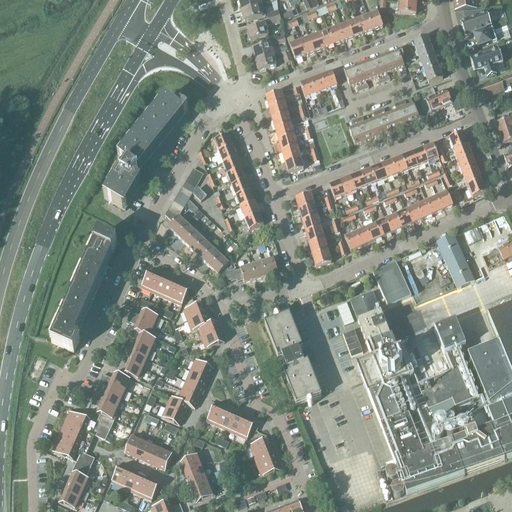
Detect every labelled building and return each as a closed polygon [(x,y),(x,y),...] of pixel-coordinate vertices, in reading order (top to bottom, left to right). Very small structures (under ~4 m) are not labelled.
[(238,1),(241,12),(259,7),(256,0),(239,0),(240,0),(238,1)] [(313,10),(308,0),(303,0),(302,1),(307,12),(313,10)] [(315,0),(308,0),(313,10),(319,8),(315,0)] [(475,0),(453,0),(454,12),(477,10),(475,0)] [(416,5),(400,4),(399,15),(416,16),(416,5)] [(259,7),(241,12),(244,23),(262,18),(259,7)] [(266,15),(268,21),(280,18),(278,12),(266,15)] [(285,15),(287,20),(294,17),(292,12),(285,15)] [(481,13),(463,14),(466,21),(460,23),(465,37),(472,34),(478,49),(491,44),(485,29),(491,27),(486,14),(482,16),(481,13)] [(377,14),(368,18),(373,32),(383,29),(377,14)] [(280,18),(268,21),(270,27),(281,24),(280,18)] [(368,18),(358,21),(363,36),(373,32),(368,18)] [(358,21),(348,25),(354,39),(363,36),(358,21)] [(348,25),(338,29),(344,43),(354,39),(348,25)] [(247,31),(250,43),(267,38),(264,26),(247,31)] [(338,29),(329,32),(334,47),(344,43),(338,29)] [(329,32),(319,36),(324,50),(334,47),(329,32)] [(319,36),(309,40),(314,54),(324,50),(319,36)] [(286,44),(284,37),(272,40),(274,47),(286,44)] [(413,43),(417,54),(431,49),(427,38),(413,43)] [(309,40),(299,43),(305,58),(314,54),(309,40)] [(305,58),(299,43),(290,47),(295,61),(305,58)] [(252,50),(255,61),(273,57),(269,45),(252,50)] [(471,62),(470,62),(472,66),(472,67),(475,74),(483,71),(487,80),(496,76),(494,70),(493,67),(502,64),(503,64),(502,63),(498,52),(497,52),(495,53),(494,50),(493,48),(474,55),(476,60),(471,62)] [(417,54),(421,65),(435,60),(431,49),(417,54)] [(401,51),(387,57),(393,73),(399,70),(400,73),(399,73),(401,78),(406,75),(400,59),(404,58),(401,51)] [(281,54),(285,65),(292,62),(288,52),(281,54)] [(273,57),(255,61),(258,73),(276,68),(273,57)] [(387,57),(376,61),(385,84),(390,82),(388,77),(387,78),(386,75),(393,73),(387,57)] [(421,65),(425,75),(439,70),(435,60),(421,65)] [(376,61),(365,65),(371,81),(378,78),(379,81),(378,81),(379,86),(385,84),(376,61)] [(365,65),(355,69),(363,92),(369,90),(367,85),(366,86),(365,83),(371,81),(365,65)] [(363,92),(355,69),(344,73),(350,89),(356,86),(357,89),(356,89),(358,94),(363,92)] [(439,70),(425,75),(429,86),(443,81),(439,70)] [(332,74),(321,78),(326,92),(337,88),(332,74)] [(511,77),(480,90),(484,102),(505,94),(503,89),(509,87),(510,89),(511,88),(511,77)] [(321,78),(311,82),(316,96),(326,92),(321,78)] [(316,96),(311,82),(300,86),(305,100),(316,96)] [(446,91),(435,96),(441,109),(451,105),(449,100),(446,91)] [(266,99),(269,110),(284,105),(281,94),(266,99)] [(435,96),(425,101),(431,114),(441,109),(435,96)] [(141,175),(138,172),(188,110),(181,104),(177,109),(166,100),(119,159),(128,166),(122,175),(120,174),(104,200),(125,212),(139,188),(141,188),(144,184),(149,181),(148,181),(147,181),(143,175),(145,174),(144,173),(141,175)] [(431,114),(425,101),(420,103),(426,117),(431,114)] [(405,102),(400,104),(409,126),(419,122),(413,106),(406,109),(405,106),(406,106),(405,102)] [(398,112),(392,115),(398,131),(409,126),(400,104),(394,106),(396,110),(397,110),(398,112)] [(269,110),(272,121),(288,116),(284,105),(269,110)] [(383,110),(378,112),(387,135),(398,131),(392,115),(385,117),(384,115),(385,114),(383,110)] [(376,121),(370,123),(376,139),(387,135),(378,112),(373,114),(375,119),(376,118),(376,121)] [(272,121),(275,132),(291,127),(288,116),(272,121)] [(362,119),(357,121),(366,143),(376,139),(370,123),(364,126),(363,123),(364,123),(362,119)] [(511,120),(496,126),(503,147),(511,143),(511,120)] [(366,143),(357,121),(352,123),(353,127),(354,127),(355,129),(349,132),(355,148),(366,143)] [(275,132),(278,143),(294,138),(291,127),(275,132)] [(449,140),(454,152),(467,147),(463,135),(449,140)] [(214,143),(218,154),(232,149),(227,137),(214,143)] [(278,143),(282,154),(297,149),(294,138),(278,143)] [(433,146),(423,150),(428,164),(438,160),(433,146)] [(454,152),(458,164),(472,158),(467,147),(454,152)] [(218,154),(223,165),(236,160),(232,149),(218,154)] [(282,154),(285,165),(300,160),(297,149),(282,154)] [(423,150),(412,155),(418,168),(428,164),(423,150)] [(511,154),(507,156),(503,157),(508,171),(511,169),(511,154)] [(412,155),(402,159),(407,172),(418,168),(412,155)] [(458,164),(463,176),(477,170),(472,158),(458,164)] [(402,159),(392,163),(397,176),(407,172),(402,159)] [(223,165),(227,176),(241,171),(236,160),(223,165)] [(300,160),(285,165),(288,176),(304,171),(300,160)] [(392,163),(381,167),(387,180),(397,176),(392,163)] [(381,167),(371,171),(376,184),(387,180),(381,167)] [(193,170),(190,175),(200,181),(203,176),(193,170)] [(463,176),(468,188),(481,182),(477,170),(463,176)] [(227,176),(232,187),(245,182),(241,171),(227,176)] [(371,171),(360,175),(366,189),(376,184),(371,171)] [(190,175),(187,180),(198,186),(200,181),(190,175)] [(360,175),(350,179),(355,193),(366,189),(360,175)] [(350,179),(340,183),(345,197),(355,193),(350,179)] [(187,180),(185,184),(195,190),(198,186),(187,180)] [(209,183),(213,194),(217,193),(213,182),(209,183)] [(232,187),(236,199),(249,193),(245,182),(232,187)] [(481,182),(468,188),(472,199),(486,194),(481,182)] [(345,197),(340,183),(329,187),(335,201),(345,197)] [(185,184),(182,189),(192,195),(195,190),(185,184)] [(182,189),(179,193),(189,199),(192,195),(182,189)] [(193,196),(201,204),(206,198),(198,191),(193,196)] [(179,193),(176,198),(187,204),(188,202),(189,199),(179,193)] [(213,194),(218,206),(222,204),(217,193),(213,194)] [(236,199),(240,210),(254,204),(249,193),(236,199)] [(447,194),(437,199),(443,212),(453,207),(447,194)] [(295,201),(299,212),(314,207),(311,196),(295,201)] [(176,198),(173,203),(184,209),(186,206),(187,204),(176,198)] [(437,199),(427,203),(432,217),(443,212),(437,199)] [(187,204),(186,206),(194,214),(193,215),(195,216),(194,218),(194,219),(200,213),(188,202),(187,204)] [(173,203),(171,207),(181,213),(184,209),(173,203)] [(427,203),(416,208),(422,221),(432,217),(427,203)] [(240,210),(245,221),(258,216),(254,204),(240,210)] [(171,207),(168,212),(179,218),(181,213),(171,207)] [(299,212),(302,224),(318,219),(314,207),(299,212)] [(416,208),(406,212),(412,226),(422,221),(416,208)] [(168,212),(165,217),(173,224),(178,218),(179,218),(168,212)] [(406,212),(396,217),(402,230),(412,226),(406,212)] [(200,213),(194,219),(197,221),(203,215),(200,213)] [(258,216),(245,221),(249,232),(263,227),(258,216)] [(396,217),(386,222),(392,235),(402,230),(396,217)] [(173,224),(168,230),(176,237),(187,226),(178,218),(173,224)] [(302,224),(306,235),(321,230),(318,219),(302,224)] [(386,222),(376,226),(381,239),(392,235),(386,222)] [(187,226),(176,237),(184,245),(195,234),(187,226)] [(376,226),(365,231),(371,244),(381,239),(376,226)] [(306,235),(309,246),(324,242),(321,230),(306,235)] [(365,231),(355,235),(361,248),(371,244),(365,231)] [(195,234),(184,245),(193,253),(203,242),(195,234)] [(361,248),(355,235),(345,240),(351,253),(361,248)] [(113,255),(117,246),(98,237),(51,344),(74,354),(80,341),(76,339),(107,268),(111,269),(117,257),(113,255)] [(436,245),(457,291),(474,283),(453,237),(436,245)] [(203,242),(193,253),(201,261),(212,250),(203,242)] [(309,246),(312,258),(328,253),(324,242),(309,246)] [(511,243),(498,251),(489,255),(491,258),(496,256),(497,258),(500,256),(503,262),(511,257),(511,243)] [(212,250),(201,261),(209,269),(220,258),(212,250)] [(328,253),(312,258),(316,269),(331,265),(328,253)] [(422,257),(425,271),(435,269),(432,255),(422,257)] [(220,258),(209,269),(218,277),(220,274),(221,274),(223,272),(227,268),(228,273),(232,271),(234,271),(233,271),(229,266),(220,258)] [(273,261),(262,264),(266,279),(278,276),(273,261)] [(262,264),(251,268),(255,282),(266,279),(262,264)] [(388,308),(411,298),(396,264),(372,274),(388,308)] [(223,272),(221,274),(223,276),(225,283),(230,281),(228,273),(227,268),(223,272)] [(251,268),(239,271),(243,282),(244,286),(255,282),(251,268)] [(228,273),(230,281),(231,283),(236,282),(237,281),(234,273),(234,271),(232,271),(228,273)] [(234,273),(237,281),(236,282),(237,283),(243,282),(239,271),(234,273)] [(141,290),(151,295),(159,277),(149,272),(141,290)] [(151,295),(161,299),(169,281),(159,277),(151,295)] [(161,299),(171,304),(179,286),(169,281),(161,299)] [(179,286),(171,304),(181,308),(189,290),(179,286)] [(390,337),(373,294),(351,302),(359,323),(358,323),(372,359),(373,360),(357,366),(364,384),(368,394),(367,395),(396,469),(407,497),(463,476),(464,477),(465,477),(503,462),(504,464),(504,463),(511,459),(511,306),(488,316),(499,344),(468,355),(491,413),(491,414),(496,427),(491,429),(490,428),(453,443),(452,441),(451,441),(452,442),(423,453),(408,415),(401,418),(388,386),(404,380),(414,376),(402,345),(396,348),(392,337),(390,337)] [(139,307),(144,310),(147,304),(141,301),(139,307)] [(183,313),(187,324),(206,316),(200,302),(193,304),(195,309),(183,313)] [(147,304),(144,310),(151,312),(153,306),(147,304)] [(158,316),(164,319),(167,312),(161,310),(158,316)] [(131,314),(129,318),(155,330),(160,320),(142,312),(139,317),(131,314)] [(167,312),(164,319),(170,321),(173,315),(167,312)] [(191,334),(198,331),(210,327),(209,326),(206,316),(187,324),(191,334)] [(282,360),(286,372),(283,373),(297,408),(307,404),(308,406),(308,407),(309,407),(310,408),(311,407),(312,407),(312,406),(312,405),(311,402),(321,398),(308,363),(307,364),(306,361),(309,360),(306,353),(303,354),(302,352),(303,351),(289,316),(279,320),(278,318),(277,317),(276,317),(275,317),(274,318),(274,319),(274,320),(275,322),(265,326),(278,361),(282,360)] [(132,332),(139,335),(150,340),(151,340),(155,330),(129,318),(127,323),(135,326),(132,332)] [(456,323),(402,345),(414,376),(418,386),(423,384),(427,393),(422,395),(428,411),(451,401),(455,412),(472,405),(451,354),(466,348),(456,323)] [(198,331),(202,342),(220,334),(216,324),(209,326),(210,327),(198,331)] [(354,332),(342,336),(351,359),(362,355),(354,332)] [(220,334),(202,342),(206,352),(224,344),(220,334)] [(139,335),(135,345),(153,353),(157,342),(151,340),(150,340),(139,335)] [(135,345),(130,355),(148,363),(153,353),(135,345)] [(130,355),(126,365),(144,373),(148,363),(130,355)] [(194,363),(190,373),(208,381),(214,367),(208,364),(206,368),(194,363)] [(144,373),(126,365),(121,375),(140,383),(144,373)] [(190,373),(185,383),(204,391),(208,381),(190,373)] [(101,381),(127,393),(132,383),(114,374),(111,380),(103,376),(101,381)] [(105,395),(123,403),(127,393),(101,381),(99,386),(107,389),(105,395)] [(185,383),(181,393),(199,401),(204,391),(185,383)] [(181,393),(177,402),(188,408),(194,411),(199,401),(181,393)] [(92,401),(118,413),(123,403),(105,395),(102,400),(94,396),(92,401)] [(170,399),(165,410),(184,418),(188,408),(177,402),(170,399)] [(96,415),(100,417),(114,423),(118,413),(92,401),(90,405),(98,409),(96,415)] [(211,413),(206,424),(236,438),(234,442),(243,446),(245,442),(247,442),(251,431),(256,433),(259,426),(254,424),(215,406),(210,404),(207,411),(211,413)] [(184,418),(165,410),(161,420),(179,428),(184,418)] [(68,417),(66,422),(80,429),(87,432),(89,427),(91,424),(82,420),(78,418),(70,414),(69,416),(68,417)] [(311,438),(320,434),(313,416),(304,419),(311,438)] [(91,436),(94,437),(105,442),(110,445),(113,441),(107,438),(114,423),(100,417),(96,426),(92,436),(91,436)] [(144,423),(150,426),(153,419),(147,417),(144,423)] [(153,419),(150,426),(156,428),(159,422),(153,419)] [(66,422),(61,434),(73,440),(82,444),(85,436),(87,432),(80,429),(66,422)] [(164,432),(170,434),(172,428),(166,426),(164,432)] [(172,428),(170,434),(176,437),(178,431),(172,428)] [(60,435),(56,446),(70,452),(77,455),(78,452),(82,444),(73,440),(61,434),(60,435)] [(125,455),(135,460),(143,441),(133,437),(125,455)] [(214,445),(220,448),(223,442),(217,439),(214,445)] [(249,449),(244,450),(248,461),(253,459),(261,480),(280,472),(268,441),(267,441),(262,443),(261,439),(251,442),(253,447),(249,449)] [(135,460),(145,464),(153,446),(143,441),(135,460)] [(196,448),(202,450),(205,444),(199,441),(196,448)] [(223,442),(220,448),(226,451),(229,444),(223,442)] [(56,446),(52,454),(64,460),(72,463),(73,464),(74,461),(77,455),(70,452),(56,446)] [(145,464),(155,468),(163,450),(153,446),(145,464)] [(163,450),(155,468),(165,473),(173,455),(163,450)] [(76,465),(72,474),(86,480),(94,461),(80,454),(80,455),(80,456),(76,464),(76,465)] [(180,464),(184,474),(203,467),(199,457),(180,464)] [(234,459),(236,466),(243,463),(240,457),(234,459)] [(219,466),(221,472),(227,469),(225,463),(219,466)] [(243,463),(236,466),(239,472),(245,469),(243,463)] [(111,486),(121,490),(129,472),(119,467),(111,486)] [(184,474),(188,484),(207,477),(203,467),(184,474)] [(227,469),(221,472),(223,478),(230,475),(227,469)] [(121,490),(131,495),(139,476),(129,472),(121,490)] [(221,472),(214,474),(217,481),(223,478),(221,472)] [(72,474),(67,484),(85,492),(90,482),(86,480),(72,474)] [(131,495),(141,499),(149,481),(139,476),(131,495)] [(188,484),(192,495),(211,487),(207,477),(188,484)] [(149,481),(141,499),(151,503),(156,493),(160,495),(164,487),(149,481)] [(237,486),(240,492),(246,489),(243,483),(237,486)] [(67,484),(63,494),(81,502),(85,492),(67,484)] [(211,487),(192,495),(195,501),(187,503),(189,508),(215,498),(211,487)] [(76,511),(81,502),(63,494),(58,504),(75,511),(76,511)] [(103,503),(109,505),(112,499),(106,496),(103,503)] [(301,511),(298,502),(288,506),(289,511),(301,511)] [(117,509),(123,511),(126,505),(120,503),(117,509)]
